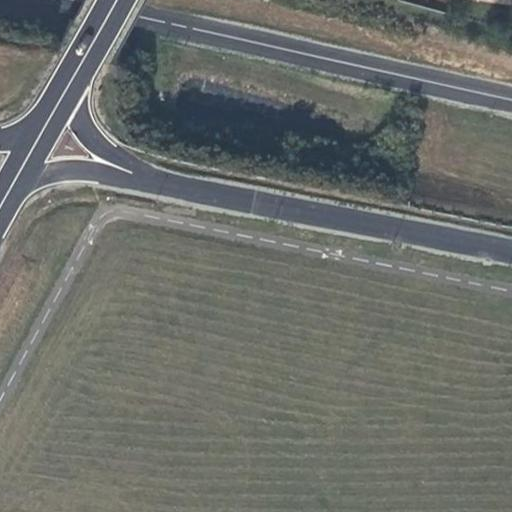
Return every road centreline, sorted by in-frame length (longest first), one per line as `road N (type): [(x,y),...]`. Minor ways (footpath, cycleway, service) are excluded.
road 1 (tertiary): [(87,0),(511,99)]
road 2 (tertiary): [(511,246),(181,187),(105,165)]
